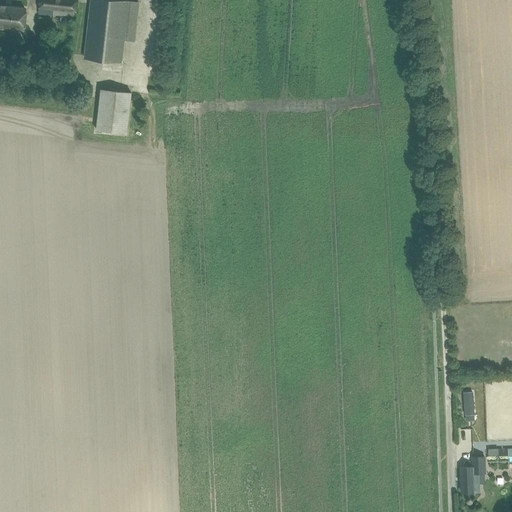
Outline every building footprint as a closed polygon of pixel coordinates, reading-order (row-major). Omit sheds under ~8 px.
[(75,17),(76,12),(77,0),(72,0),(39,0),(39,8),(53,9),(53,14),(75,17)] [(121,63),(128,1),(121,0),(91,0),(85,59),(121,63)] [(0,6),(0,27),(22,30),(25,9),(0,6)] [(101,89),(97,131),(128,134),(132,92),(101,89)] [(472,392),(464,393),(466,415),(474,414),(472,392)] [(462,492),(478,492),(478,473),(485,473),(484,457),(473,457),(473,467),(461,467),(462,492)]
